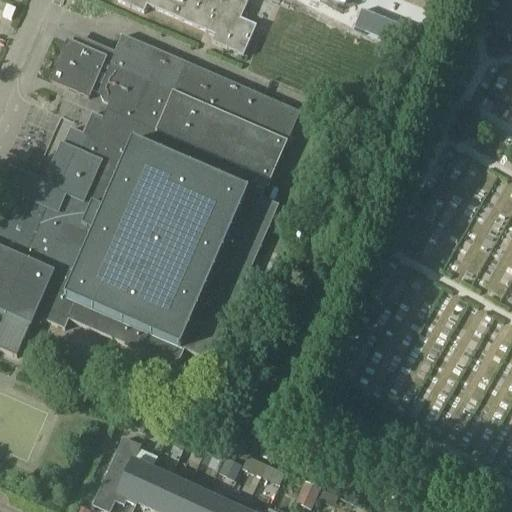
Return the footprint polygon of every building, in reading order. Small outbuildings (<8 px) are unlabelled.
[(118,0),(117,4),(143,16),(147,9),(214,38),(211,45),(243,59),(256,28),(240,21),(248,4),(239,0),(118,0)] [(321,0),(346,10),(349,0),(321,0)] [(365,35),(373,16),(361,11),(353,30),(365,35)] [(418,36),(407,31),(404,38),(415,43),(418,36)] [(88,98),(93,100),(107,106),(107,107),(100,122),(90,117),(81,137),(78,135),(69,155),(67,154),(50,193),(16,178),(8,196),(24,203),(21,207),(6,201),(0,213),(0,352),(16,360),(30,329),(31,329),(35,319),(64,331),(67,322),(175,369),(182,352),(193,357),(209,364),(277,209),(261,202),(259,202),(264,189),(266,184),(268,185),(298,116),(120,38),(112,57),(77,41),(74,49),(66,46),(48,85),(86,102),(88,98)] [(404,38),(401,45),(412,50),(415,43),(404,38)] [(434,42),(423,38),(420,45),(431,50),(434,42)] [(401,45),(399,50),(398,52),(409,57),(412,50),(401,45)] [(431,50),(420,45),(417,52),(428,57),(431,50)] [(417,52),(414,59),(425,64),(428,57),(417,52)] [(182,452),(185,444),(168,437),(165,444),(182,452)] [(151,474),(133,466),(140,451),(122,443),(91,510),(95,511),(111,511),(114,506),(123,510),(125,505),(135,510),(136,508),(136,507),(151,474)] [(247,459),(241,472),(260,481),(266,468),(247,459)] [(219,477),(234,484),(240,470),(226,463),(219,477)] [(156,511),(169,483),(151,474),(136,507),(136,508),(145,511),(156,511)] [(178,511),(188,491),(169,483),(156,511),(178,511)] [(305,486),(296,506),(309,511),(310,511),(319,493),(305,486)] [(200,511),(206,500),(188,491),(178,511),(200,511)] [(223,511),(225,508),(206,500),(200,511),(223,511)]
